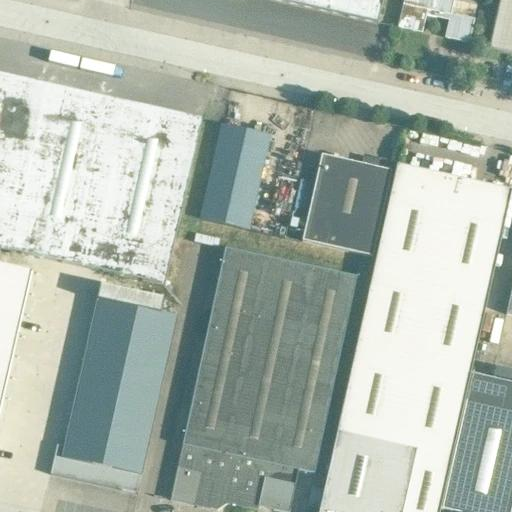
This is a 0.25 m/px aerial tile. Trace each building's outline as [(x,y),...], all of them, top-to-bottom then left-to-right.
[(264,0),(376,25),(378,17),(382,18),(384,10),(380,9),(382,0),(264,0)] [(438,26),(440,1),(431,0),(415,0),(413,23),(438,26)] [(462,13),(459,33),(484,36),(488,12),(465,9),(466,0),(442,0),(441,11),(462,13)] [(511,0),(500,0),(489,50),(511,55),(511,0)] [(200,122),(0,77),(0,249),(164,287),(200,122)] [(332,119),(331,129),(352,132),(353,123),(332,119)] [(222,127),(217,146),(200,221),(248,231),(269,137),(222,127)] [(321,157),(316,177),(301,243),(372,259),(388,185),(393,166),(363,159),(361,166),(321,157)] [(439,511),(470,377),(511,193),(396,167),(318,511),(439,511)] [(210,229),(209,237),(233,239),(234,231),(210,229)] [(224,251),(189,411),(170,502),(214,511),(217,511),(226,506),(252,511),(257,511),(258,509),(271,511),(289,511),(298,473),(313,476),(356,279),(224,251)] [(0,410),(31,274),(0,266),(0,410)] [(64,295),(67,284),(54,281),(51,293),(64,295)] [(137,495),(158,397),(175,318),(159,315),(162,300),(98,287),(63,449),(56,448),(50,477),(137,495)] [(511,385),(471,377),(465,404),(441,511),(442,511),(510,511),(511,505),(511,385)]
